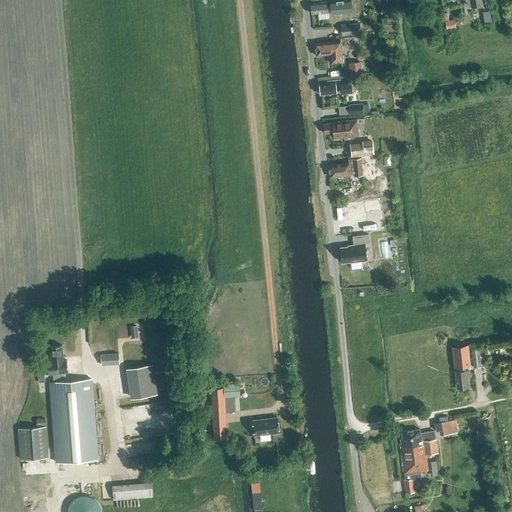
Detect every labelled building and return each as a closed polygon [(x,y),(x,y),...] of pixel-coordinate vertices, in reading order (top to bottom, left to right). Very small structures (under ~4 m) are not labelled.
[(327,3),(310,4),(311,14),(318,13),(318,19),(328,19),(328,10),(330,10),(330,11),(331,14),(352,12),(352,9),(350,0),(340,0),(329,1),(330,5),(327,5),(327,3)] [(449,0),(450,1),(454,0),(465,0),(467,8),(482,6),(480,0),(449,0)] [(445,20),(446,28),(456,26),(454,18),(445,20)] [(360,34),(359,23),(340,25),(341,36),(360,34)] [(343,63),(341,41),(315,44),(316,56),(329,54),(330,64),(343,63)] [(350,68),(350,75),(363,74),(362,61),(349,63),(350,68)] [(340,81),(340,79),(327,81),(327,83),(319,84),(320,95),(337,93),(336,91),(351,89),(350,80),(340,81)] [(363,104),(363,103),(348,105),(349,115),(364,113),(364,112),(369,111),(368,104),(363,104)] [(358,136),(356,120),(341,121),(341,122),(323,124),(324,134),(333,133),(334,138),(358,136)] [(351,158),(374,155),(372,140),(362,141),(362,142),(349,144),(351,158)] [(366,163),(361,163),(361,158),(348,159),(348,163),(328,165),(330,177),(343,175),(343,178),(350,177),(350,174),(354,174),(354,176),(363,175),(368,174),(366,163)] [(348,247),(340,248),(341,262),(350,261),(350,262),(366,260),(365,243),(369,243),(368,235),(364,235),(352,236),(353,245),(348,246),(348,247)] [(373,281),(379,292),(387,288),(382,277),(373,281)] [(137,326),(130,327),(132,339),(138,338),(137,326)] [(63,361),(61,345),(50,346),(52,361),(45,362),(46,373),(55,372),(56,381),(50,382),(56,462),(97,459),(91,379),(66,381),(65,372),(67,371),(67,360),(63,361)] [(468,345),(452,347),(455,368),(457,368),(457,372),(455,372),(457,389),(468,388),(467,377),(469,377),(468,370),(465,371),(464,367),(470,366),(468,345)] [(473,368),(482,368),(479,348),(472,350),(473,368)] [(101,365),(119,363),(118,353),(100,355),(101,365)] [(164,388),(160,364),(154,365),(158,389),(164,388)] [(158,395),(153,365),(127,370),(132,400),(158,395)] [(224,397),(234,396),(240,396),(239,384),(224,384),(224,388),(224,397)] [(226,438),(225,413),(223,388),(211,388),(214,438),(226,438)] [(235,413),(234,396),(224,397),(224,388),(223,388),(225,413),(235,413)] [(140,409),(141,417),(171,414),(169,400),(144,403),(145,409),(140,409)] [(448,421),(447,416),(439,417),(439,422),(438,422),(439,435),(457,433),(455,420),(448,421)] [(276,418),(251,421),(253,435),(278,432),(276,418)] [(21,459),(48,457),(45,426),(18,428),(21,459)] [(420,433),(420,430),(413,431),(413,430),(407,431),(401,432),(403,440),(401,440),(401,444),(400,445),(404,475),(420,473),(421,473),(421,471),(428,471),(426,454),(438,453),(436,439),(434,430),(420,433)] [(420,473),(404,475),(404,480),(406,494),(415,493),(414,479),(421,478),(420,473)] [(152,481),(112,485),(114,500),(153,496),(152,481)] [(253,511),(262,511),(261,493),(252,493),(253,511)] [(101,511),(102,511),(101,508),(100,505),(98,502),(95,499),(92,497),(89,496),(86,496),(83,496),(80,496),(77,497),(74,499),(71,502),(70,504),(68,508),(67,511),(66,511),(101,511)]
